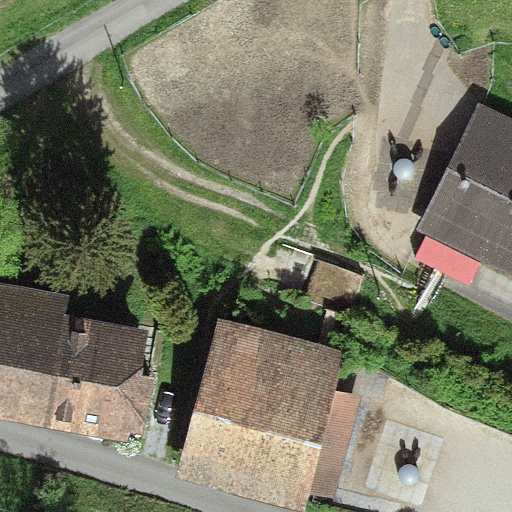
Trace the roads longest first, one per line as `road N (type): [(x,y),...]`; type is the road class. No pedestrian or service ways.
road 1 (residential): [(0,436),(225,511)]
road 2 (residential): [(155,0),(0,94)]
